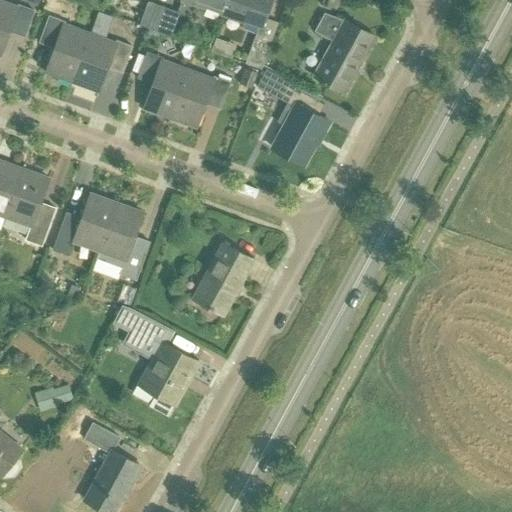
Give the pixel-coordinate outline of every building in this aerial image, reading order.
[(0,0),(0,54),(0,55),(11,26),(26,32),(35,10),(18,4),(17,7),(0,0)] [(221,14),(226,0),(183,0),(204,8),(205,6),(221,12),(221,13),(221,14)] [(226,0),(221,14),(245,22),(246,20),(262,26),(271,0),(226,0)] [(148,1),(139,24),(155,30),(164,7),(148,1)] [(164,7),(155,30),(171,36),(179,12),(164,7)] [(40,37),(56,43),(46,72),(72,81),(90,34),(64,24),(65,22),(48,15),(40,37)] [(344,19),(343,21),(324,15),(323,16),(315,32),(332,41),(313,76),(344,92),(375,36),(344,19)] [(98,91),(109,62),(124,68),(133,46),(116,40),(115,43),(90,34),(72,81),(98,91)] [(215,38),(211,51),(218,53),(222,40),(215,38)] [(254,40),(245,64),(261,69),(270,46),(268,45),(257,41),(254,40)] [(138,73),(154,79),(144,107),(169,117),(188,69),(162,60),(163,57),(146,51),(138,73)] [(283,125),(271,148),(304,166),(316,144),(318,145),(330,122),(314,113),(320,102),(286,84),(289,80),(265,68),(258,81),(272,88),(273,95),(278,97),(277,98),(293,106),(289,115),(282,111),(276,122),(283,125)] [(196,126),(207,98),(222,104),(230,82),(214,76),(213,79),(188,69),(169,117),(196,126)] [(251,88),(256,73),(245,69),(239,84),(251,88)] [(0,214),(5,216),(22,169),(0,160),(0,214)] [(22,169),(5,216),(30,225),(24,240),(41,246),(53,214),(38,208),(49,178),(22,169)] [(63,218),(51,250),(68,256),(74,241),(99,251),(117,203),(91,193),(80,224),(63,218)] [(99,251),(97,258),(122,267),(119,274),(136,280),(147,248),(132,242),(143,212),(117,203),(99,251)] [(222,317),(253,260),(223,244),(192,301),(222,317)] [(51,282),(47,276),(41,273),(36,285),(48,290),(51,282)] [(121,327),(143,332),(147,317),(125,311),(121,327)] [(176,407),(200,361),(160,340),(136,385),(154,395),(148,406),(168,416),(174,405),(176,407)] [(40,412),(59,406),(58,404),(73,399),(68,384),(53,389),(52,387),(34,393),(40,412)] [(13,476),(19,468),(18,462),(14,459),(22,449),(0,431),(0,417),(1,417),(0,416),(0,473),(2,475),(2,474),(7,477),(13,476)] [(81,434),(88,421),(79,416),(72,429),(81,434)] [(92,422),(83,439),(109,453),(84,500),(106,511),(113,511),(131,481),(132,482),(141,466),(112,450),(119,437),(92,422)]
